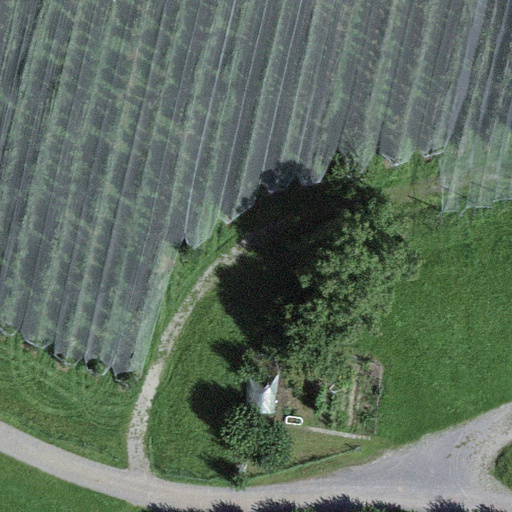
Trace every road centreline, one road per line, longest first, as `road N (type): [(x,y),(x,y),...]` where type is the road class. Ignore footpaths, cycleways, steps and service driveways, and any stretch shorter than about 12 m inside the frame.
road 1 (track): [(0,429),(120,489),(369,511)]
road 2 (track): [(145,491),(130,432),(182,301),(280,217)]
road 3 (track): [(511,422),(345,507)]
